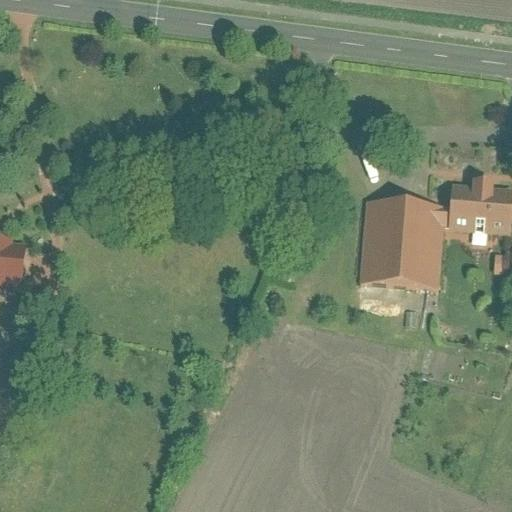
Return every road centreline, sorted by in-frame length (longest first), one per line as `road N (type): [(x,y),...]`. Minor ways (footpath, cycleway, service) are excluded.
road 1 (tertiary): [(56,0),(511,63)]
road 2 (unknown): [(273,28),(284,148),(304,164),(468,153),(489,129),(504,62)]
